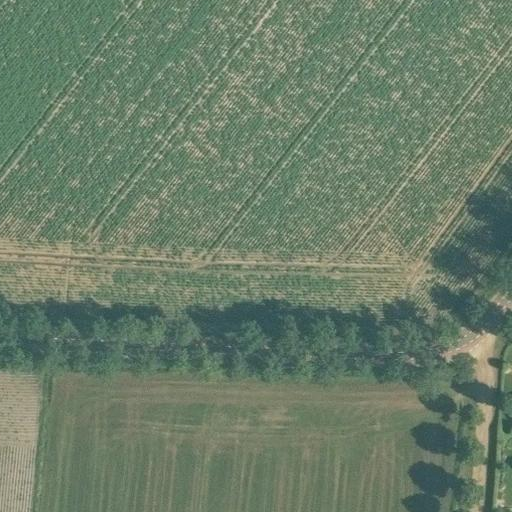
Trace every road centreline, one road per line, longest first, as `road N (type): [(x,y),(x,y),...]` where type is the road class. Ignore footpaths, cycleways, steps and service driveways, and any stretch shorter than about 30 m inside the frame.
road 1 (unclassified): [(0,347),(419,355),(470,339),(511,294)]
road 2 (track): [(470,339),(455,511)]
